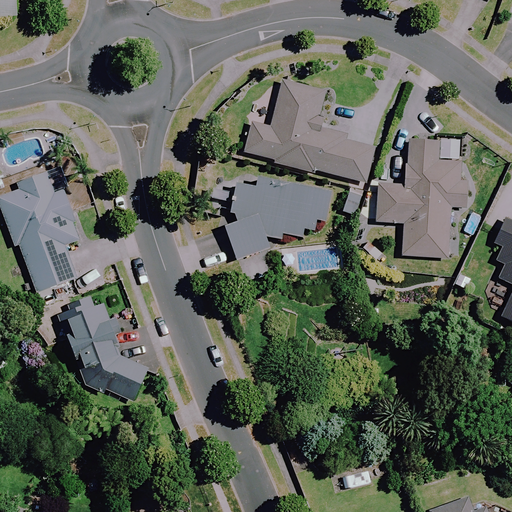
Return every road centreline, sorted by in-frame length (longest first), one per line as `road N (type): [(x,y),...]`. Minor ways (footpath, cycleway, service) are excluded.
road 1 (residential): [(144,105),(136,221),(245,511)]
road 2 (residential): [(511,107),(391,31),(350,19),(302,15),(178,56)]
